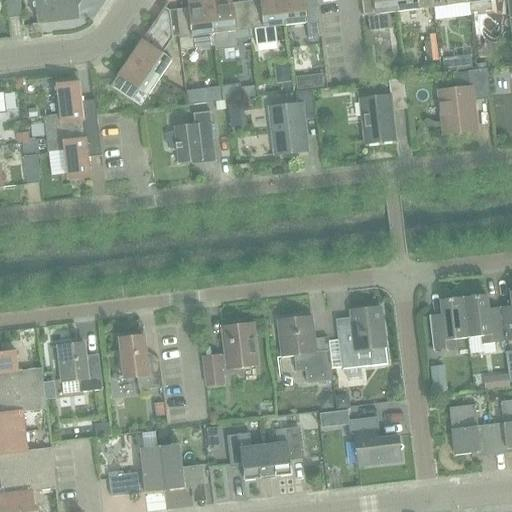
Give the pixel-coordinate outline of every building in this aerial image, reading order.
[(6,0),(8,18),(21,17),(18,0),(6,0)] [(68,21),(81,0),(39,0),(35,0),(38,24),(68,21)] [(180,50),(215,45),(209,0),(187,0),(188,8),(175,10),(177,24),(180,50)] [(235,31),(249,30),(246,1),(232,3),(231,0),(209,0),(215,49),(236,46),(235,31)] [(257,0),(246,1),(249,30),(254,29),(256,44),(276,42),(274,27),(285,25),(281,0),(257,0)] [(281,0),(285,25),(306,23),(308,37),(321,35),(316,0),(281,0)] [(386,13),(397,12),(395,0),(360,0),(363,16),(367,16),(369,31),(388,29),(386,13)] [(395,0),(397,12),(433,8),(431,0),(395,0)] [(447,6),(469,3),(468,0),(431,0),(433,8),(434,17),(448,15),(447,6)] [(468,0),(469,3),(470,14),(491,11),(490,1),(496,0),(468,0)] [(175,10),(169,10),(165,8),(168,4),(167,3),(130,58),(159,78),(174,56),(171,25),(177,24),(175,10)] [(427,62),(439,61),(436,38),(424,40),(427,62)] [(454,56),(442,58),(443,71),(455,70),(454,56)] [(140,106),(159,78),(130,58),(117,77),(123,81),(116,90),(140,106)] [(443,134),(476,131),(472,100),(490,98),(487,69),(468,71),(470,87),(438,91),(443,134)] [(322,76),(313,77),(314,89),(323,88),(322,76)] [(364,144),(396,140),(392,110),(407,109),(403,79),(388,81),(390,95),(359,99),(364,144)] [(43,116),(46,134),(98,128),(95,100),(81,102),(79,82),(56,85),(60,114),(43,116)] [(242,83),(219,86),(221,99),(244,96),(242,83)] [(185,90),(187,105),(215,102),(221,101),(221,99),(219,86),(185,90)] [(269,108),(275,155),(307,151),(303,120),(315,118),(312,90),(295,92),(297,105),(269,108)] [(356,93),(339,95),(341,106),(358,104),(356,93)] [(221,101),(215,102),(216,110),(226,109),(225,100),(221,101)] [(241,103),(229,105),(230,112),(242,111),(241,103)] [(36,108),(27,109),(28,117),(37,116),(36,108)] [(173,127),(178,164),(179,163),(179,162),(196,160),(198,164),(216,162),(210,112),(193,114),(194,124),(173,127)] [(42,124),(30,125),(31,137),(44,135),(42,124)] [(26,128),(16,129),(18,141),(27,140),(26,128)] [(98,128),(46,134),(48,152),(64,150),(67,180),(90,177),(88,157),(101,156),(98,128)] [(37,141),(29,142),(31,156),(36,155),(39,155),(37,141)] [(29,142),(22,143),(27,184),(40,183),(36,155),(31,156),(29,142)] [(511,291),(510,292),(511,306),(500,307),(504,342),(511,340),(511,291)] [(463,297),(468,338),(481,336),(482,344),(504,342),(500,307),(488,309),(486,294),(463,297)] [(454,339),(468,338),(463,297),(440,300),(442,314),(429,316),(433,350),(455,348),(454,339)] [(336,326),(342,370),(387,364),(385,347),(380,307),(350,311),(352,324),(336,326)] [(311,315),(277,320),(281,357),(293,356),(295,372),(305,371),(306,383),(333,380),(329,350),(316,352),(311,315)] [(221,354),(203,357),(207,386),(224,384),(222,370),(227,370),(258,366),(252,323),(221,326),(225,355),(221,355),(221,354)] [(144,336),(118,339),(123,378),(137,377),(138,390),(162,387),(159,360),(147,361),(144,336)] [(83,343),(58,346),(63,394),(102,390),(99,364),(86,365),(83,343)] [(0,393),(44,389),(41,368),(18,371),(15,351),(0,352),(0,393)] [(495,376),(484,377),(485,389),(497,387),(495,376)] [(445,382),(431,383),(432,391),(446,390),(445,382)] [(0,434),(25,431),(22,412),(46,409),(44,389),(0,393),(0,434)] [(326,395),(321,401),(322,409),(335,407),(333,394),(326,395)] [(342,394),(336,395),(338,408),(351,406),(350,400),(342,394)] [(493,451),(511,448),(511,400),(500,402),(503,423),(490,425),(493,451)] [(163,403),(154,404),(155,416),(164,415),(163,403)] [(475,405),(449,408),(455,455),(493,451),(490,425),(477,426),(475,405)] [(333,412),(319,414),(321,428),(335,426),(333,412)] [(358,467),(401,462),(398,436),(377,438),(376,431),(379,430),(377,417),(348,421),(349,434),(354,433),(358,467)] [(200,421),(200,451),(217,451),(217,421),(200,421)] [(107,422),(93,424),(94,435),(108,434),(107,422)] [(277,444),(264,445),(268,476),(275,475),(275,477),(292,475),(290,461),(302,459),(298,427),(275,430),(277,444)] [(0,474),(53,468),(51,448),(27,451),(25,431),(0,434),(0,474)] [(261,477),(268,476),(264,445),(251,447),(249,433),(227,436),(230,468),(242,466),(244,481),(261,479),(261,477)] [(180,444),(159,446),(165,490),(185,488),(184,481),(203,479),(202,465),(182,467),(180,444)] [(144,493),(165,490),(159,446),(139,449),(142,472),(123,474),(123,471),(108,473),(111,497),(126,495),(125,488),(144,486),(144,493)] [(220,474),(221,455),(212,455),(211,473),(220,474)] [(53,468),(0,474),(0,479),(2,494),(0,494),(0,511),(31,511),(34,511),(32,492),(55,489),(53,468)] [(341,479),(327,480),(328,490),(343,489),(341,479)]
